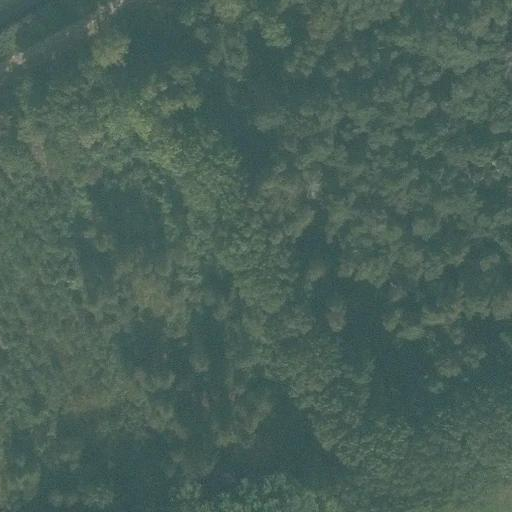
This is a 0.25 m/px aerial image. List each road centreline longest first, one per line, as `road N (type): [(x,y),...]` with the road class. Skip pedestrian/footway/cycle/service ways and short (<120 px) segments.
road 1 (unclassified): [(276,511),(511,388)]
road 2 (track): [(127,0),(0,69)]
